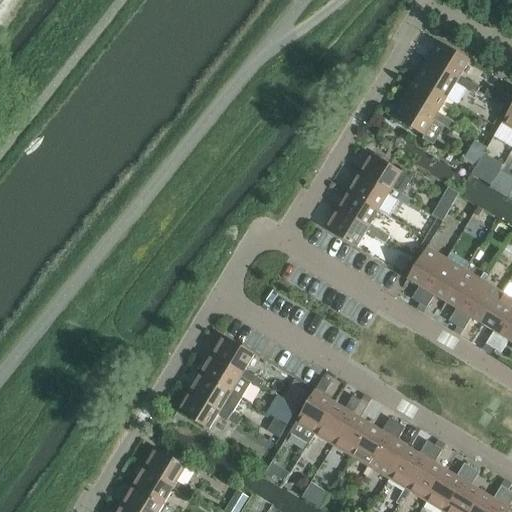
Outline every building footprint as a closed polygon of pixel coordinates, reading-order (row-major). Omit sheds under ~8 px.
[(470,61),(439,42),(427,61),(459,80),(456,84),(466,90),(470,82),(461,77),(470,61)] [(459,80),(427,61),(416,80),(448,99),(457,104),(466,90),(456,84),(459,80)] [(434,121),(443,127),(448,119),(439,114),(448,99),(416,80),(405,98),(436,117),(434,121)] [(466,90),(472,93),(470,97),(499,114),(503,107),(478,92),(480,88),(470,82),(466,90)] [(511,97),(502,91),(495,102),(503,107),(506,109),(511,97)] [(393,117),(425,137),(423,139),(433,144),(443,127),(434,121),(436,117),(405,98),(393,117)] [(511,108),(503,124),(511,129),(511,108)] [(446,123),(443,127),(453,132),(458,125),(448,119),(446,123)] [(476,141),(467,157),(479,164),(488,148),(476,141)] [(412,179),(371,154),(359,173),(391,192),(389,196),(398,202),(403,194),(412,179)] [(391,192),(359,173),(348,192),(380,211),(389,196),(391,192)] [(337,210),(369,229),(366,233),(376,239),(380,231),(371,226),(380,211),(348,192),(337,210)] [(408,207),(412,200),(403,194),(398,202),(408,207)] [(437,206),(431,216),(442,223),(449,213),(437,206)] [(357,249),(366,233),(369,229),(337,210),(325,229),(357,249)] [(386,244),(390,237),(380,231),(376,239),(386,244)] [(408,280),(420,287),(412,300),(420,304),(447,260),(428,248),(408,280)] [(400,258),(394,268),(403,274),(409,264),(400,258)] [(427,309),(435,296),(446,302),(465,271),(447,260),(420,304),(427,309)] [(457,309),(449,322),(457,327),(484,282),(465,271),(446,302),(457,309)] [(464,331),(472,318),(483,325),(502,293),(484,282),(457,327),(464,331)] [(495,332),(487,345),(494,349),(511,319),(511,299),(502,293),(483,325),(495,332)] [(502,354),(509,341),(511,342),(511,319),(494,349),(502,354)] [(255,355),(223,336),(212,355),(243,374),(241,378),(250,384),(255,376),(245,371),(255,355)] [(200,374),(241,399),(250,384),(241,378),(243,374),(212,355),(200,374)] [(189,392),(221,411),(219,415),(228,421),(232,413),(241,399),(200,374),(189,392)] [(250,384),(260,390),(265,382),(255,376),(250,384)] [(331,384),(323,379),(290,434),(309,445),(315,435),(335,403),(324,397),(331,384)] [(296,380),(284,399),(299,407),(310,389),(296,380)] [(209,431),(219,415),(221,411),(189,392),(178,411),(209,431)] [(353,397),(346,410),(335,403),(315,435),(334,446),(361,401),(353,397)] [(297,408),(285,401),(274,418),(286,425),(297,408)] [(361,419),(368,406),(361,401),(334,446),(352,457),(372,426),(361,419)] [(242,419),(232,413),(228,421),(238,427),(242,419)] [(390,419),(382,432),(372,426),(352,457),(371,469),(398,424),(390,419)] [(287,427),(275,420),(268,432),(279,439),(287,427)] [(397,441),(405,428),(398,424),(371,469),(389,480),(409,448),(397,441)] [(428,442),(420,455),(409,448),(389,480),(408,491),(435,446),(428,442)] [(435,464),(443,451),(435,446),(408,491),(427,502),(446,471),(435,464)] [(187,467),(155,448),(144,467),(175,486),(173,490),(183,496),(187,489),(178,483),(187,467)] [(273,463),(265,475),(272,480),(275,476),(285,482),(290,474),(273,463)] [(465,464),(457,477),(446,471),(427,502),(442,511),(445,511),(472,469),(465,464)] [(175,486),(144,467),(133,486),(164,505),(173,490),(175,486)] [(472,487),(480,473),(472,469),(445,511),(471,511),(483,493),(472,487)] [(159,511),(164,505),(133,486),(121,504),(134,511),(159,511)] [(502,487),(494,500),(483,493),(471,511),(496,511),(509,491),(502,487)] [(192,502),(197,494),(187,489),(183,496),(192,502)] [(511,511),(511,510),(509,509),(511,503),(511,492),(509,491),(496,511),(511,511)]
